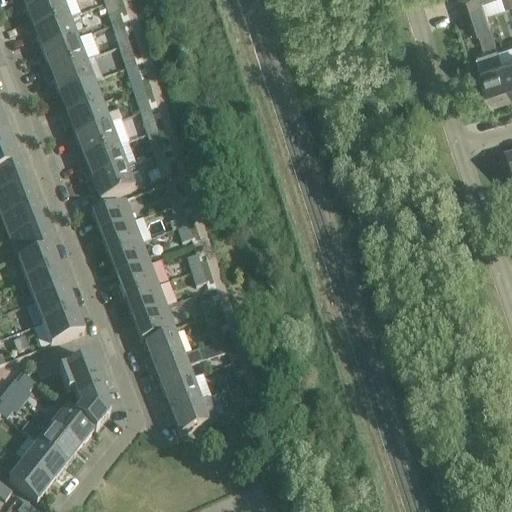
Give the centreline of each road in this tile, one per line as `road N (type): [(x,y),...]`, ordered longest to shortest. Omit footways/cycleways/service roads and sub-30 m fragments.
road 1 (residential): [(0,63),(136,418),(70,511)]
road 2 (residential): [(459,147),(411,0)]
road 3 (residential): [(503,277),(459,147)]
